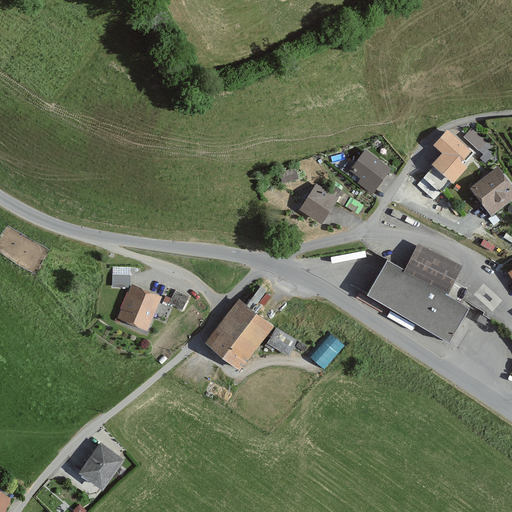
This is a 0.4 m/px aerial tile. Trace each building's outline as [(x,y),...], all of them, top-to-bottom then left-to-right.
[(471,127),(464,136),(484,153),(492,143),(471,127)] [(422,176),(440,193),(463,168),(457,163),(469,151),(446,130),(432,146),(439,153),(428,166),(430,168),(422,176)] [(363,150),(350,167),(353,169),(350,173),(357,178),(354,183),(369,194),(388,169),(363,150)] [(280,171),(283,183),(300,179),(297,167),(280,171)] [(511,199),(511,187),(497,167),(468,189),(488,217),(511,199)] [(334,198),(312,185),(297,209),(319,222),(334,198)] [(459,269),(415,244),(400,270),(383,260),(363,296),(445,343),(466,309),(444,296),(459,269)] [(130,273),(112,273),(112,285),(129,286),(130,273)] [(162,294),(132,282),(118,316),(121,317),(147,328),(162,294)] [(262,285),(243,300),(251,310),(270,295),(262,285)] [(188,296),(175,289),(171,297),(169,303),(182,309),(188,296)] [(271,326),(237,300),(203,345),(236,371),(271,326)] [(296,341),(276,329),(267,345),(287,357),(296,341)] [(323,368),(345,345),(331,331),(308,354),(323,368)] [(74,472),(97,490),(120,460),(96,442),(74,472)] [(0,511),(9,500),(0,494),(0,511)]
